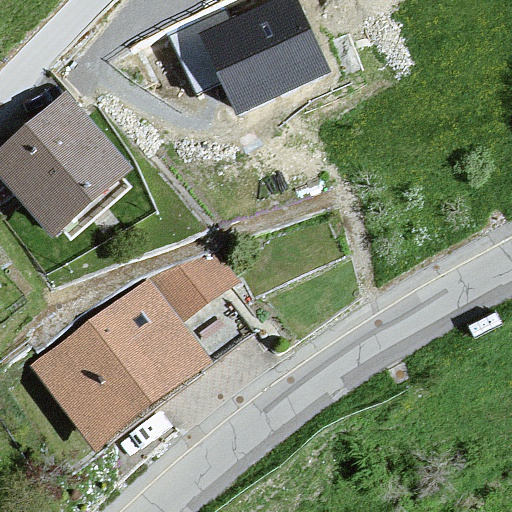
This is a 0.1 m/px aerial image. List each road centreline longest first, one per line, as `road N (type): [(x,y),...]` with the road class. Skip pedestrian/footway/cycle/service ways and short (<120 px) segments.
road 1 (residential): [(154,511),(339,364),(511,269)]
road 2 (residential): [(0,87),(93,0)]
